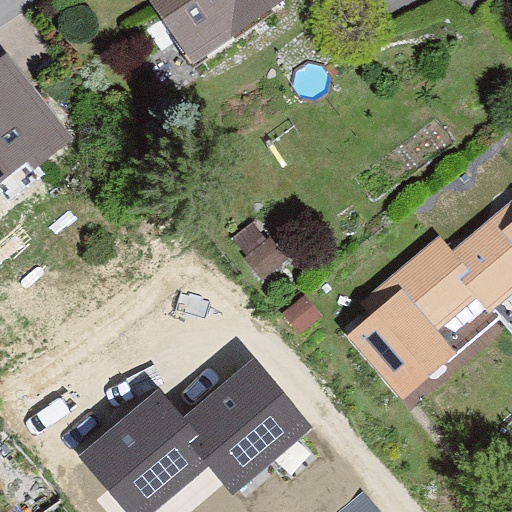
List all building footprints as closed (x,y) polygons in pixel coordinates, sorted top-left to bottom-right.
[(296,0),(149,0),(194,68),(296,0)] [(7,54),(0,60),(0,184),(29,162),(36,170),(75,140),(7,54)] [(511,201),(511,202),(454,252),(440,236),(361,304),(372,316),(348,337),(404,401),(459,354),(499,319),(511,334),(511,201)] [(153,511),(209,466),(234,495),(314,427),(256,358),(185,417),(161,388),(79,457),(126,511),(153,511)] [(338,511),(379,511),(363,492),(338,511)]
